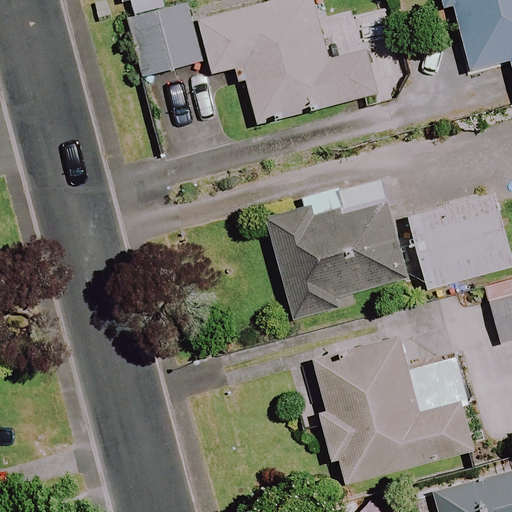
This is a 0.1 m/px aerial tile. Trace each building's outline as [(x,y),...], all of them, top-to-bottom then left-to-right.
[(307,0),(283,0),(188,24),(198,64),(201,78),(237,69),(251,127),(396,91),(376,10),(314,25),(307,0)] [(511,0),(445,0),(467,73),(504,63),(511,89),(511,0)] [(198,64),(188,24),(183,6),(124,20),(139,79),(198,64)] [(401,282),(376,181),(259,210),(288,324),(339,311),(335,299),(401,282)] [(509,267),(489,196),(406,219),(426,291),(509,267)] [(511,342),(511,292),(484,300),(495,346),(511,342)] [(399,365),(392,341),(301,367),(337,489),(470,450),(457,408),(467,405),(450,350),(399,365)] [(511,511),(511,469),(362,510),(362,511),(511,511)]
